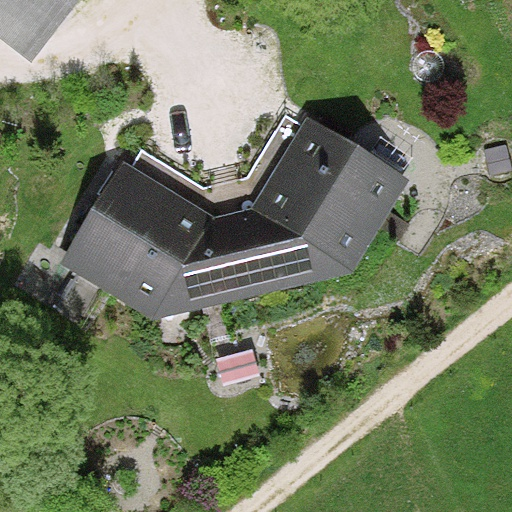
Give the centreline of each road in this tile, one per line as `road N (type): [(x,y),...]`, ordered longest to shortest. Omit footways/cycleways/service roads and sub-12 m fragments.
road 1 (track): [(245,511),(511,295)]
road 2 (track): [(137,0),(65,54),(0,47)]
